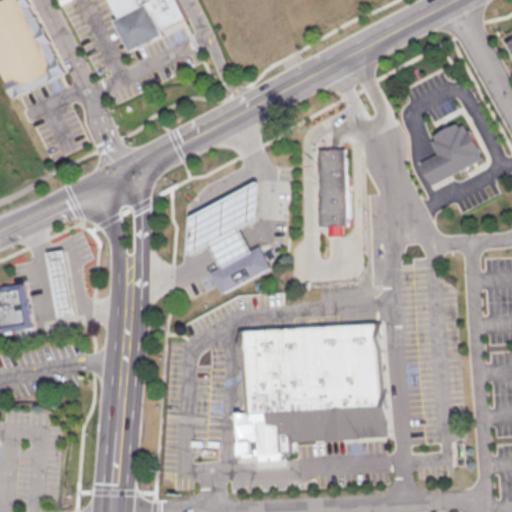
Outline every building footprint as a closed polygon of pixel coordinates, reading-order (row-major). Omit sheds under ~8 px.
[(0,63),(0,0),(30,0),(66,70),(16,95),(0,63)] [(174,0),(184,18),(160,30),(163,36),(130,53),(114,22),(119,19),(109,0),(174,0)] [(433,186),(422,164),(440,154),(433,141),(437,139),(435,136),(459,124),(461,127),(465,125),(468,132),(470,131),(481,154),(480,154),(483,161),(433,186)] [(321,150),(346,150),(347,224),(340,224),(340,236),(330,236),(330,225),(321,225),(321,150)] [(222,265),(216,253),(210,242),(190,252),(191,213),(260,179),(259,217),(241,225),(248,239),(253,249),(222,265)] [(222,290),(212,270),(222,265),(253,249),(261,245),(272,265),(222,290)] [(50,252),(66,249),(76,311),(60,314),(50,252)] [(0,330),(0,284),(24,281),(27,296),(28,295),(30,308),(29,308),(32,325),(0,330)] [(242,333),(383,324),(389,436),(300,442),(301,451),(242,454),(241,439),(251,438),(251,432),(242,433),(241,412),(249,411),(247,363),(244,363),(242,333)]
